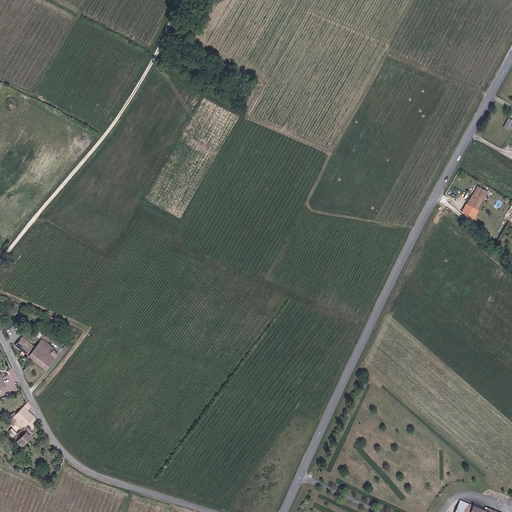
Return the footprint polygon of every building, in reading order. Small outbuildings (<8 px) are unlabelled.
[(511,120),(508,118),(503,127),(509,131),(511,128),(511,120)] [(488,192),(479,187),(474,196),(473,195),(467,205),(466,205),(461,212),(471,221),(477,211),(484,198),(488,192)] [(55,326),(58,320),(47,315),(46,318),(47,319),(42,326),(41,325),(37,330),(39,332),(40,332),(42,333),(45,329),(44,328),(49,321),(53,323),(52,324),(55,326)] [(15,346),(40,366),(44,361),(32,351),(33,350),(31,344),(22,337),(15,346)] [(44,361),(40,366),(45,370),(53,361),(48,357),(53,350),(54,349),(42,339),(33,350),(32,351),(44,361)] [(48,357),(53,361),(58,354),(53,350),(48,357)] [(17,434),(13,438),(21,446),(31,436),(30,436),(33,433),(25,427),(35,417),(27,411),(31,407),(28,401),(12,418),(16,421),(13,423),(21,430),(17,434)] [(9,434),(13,438),(17,434),(12,428),(9,431),(11,432),(9,434)] [(488,511),(460,500),(455,511),(497,511),(493,510),(492,511),(488,511)]
